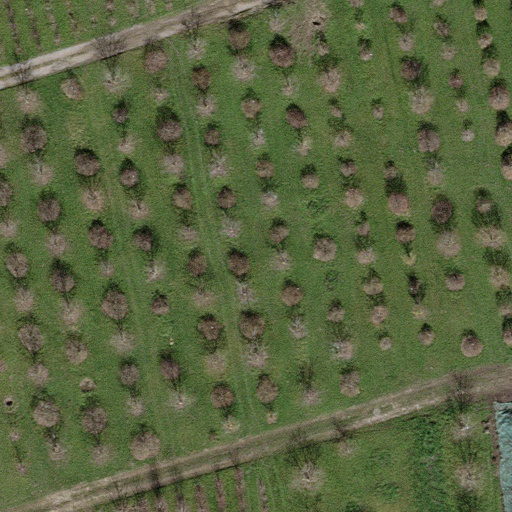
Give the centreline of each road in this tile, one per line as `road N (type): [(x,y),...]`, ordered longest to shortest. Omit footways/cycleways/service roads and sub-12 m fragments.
road 1 (track): [(511,370),(37,511)]
road 2 (track): [(0,78),(248,0)]
